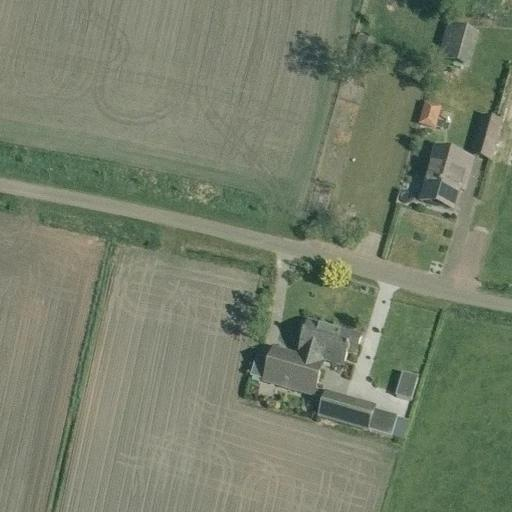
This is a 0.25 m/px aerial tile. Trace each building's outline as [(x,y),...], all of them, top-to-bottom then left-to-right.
[(446,27),(437,62),(470,71),(478,36),(446,27)] [(445,129),(447,109),(437,108),(435,128),(445,129)] [(490,163),(501,125),(483,120),(473,158),(490,163)] [(472,161),(436,151),(422,203),(452,211),(461,182),(466,183),(472,161)] [(362,337),(310,322),(300,354),(301,354),(300,359),(321,364),(323,360),(345,366),(349,352),(357,354),(362,337)] [(321,365),(300,359),(275,351),(265,382),(315,396),(321,374),(318,374),(321,365)] [(369,432),(376,408),(327,394),(320,417),(369,432)] [(383,415),(381,431),(399,433),(401,417),(383,415)]
